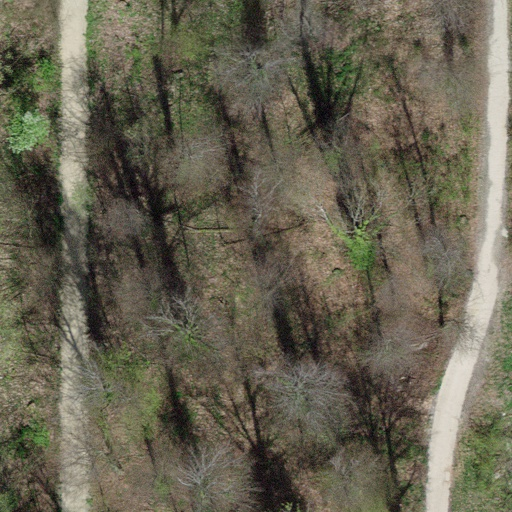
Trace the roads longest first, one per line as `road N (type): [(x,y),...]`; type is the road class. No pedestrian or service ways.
road 1 (track): [(493,0),(496,511)]
road 2 (track): [(70,511),(70,0)]
